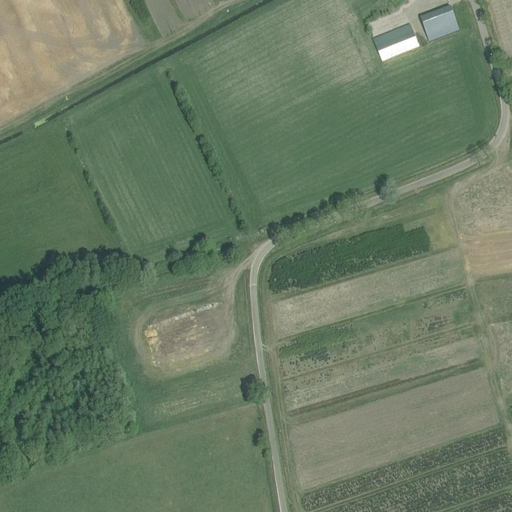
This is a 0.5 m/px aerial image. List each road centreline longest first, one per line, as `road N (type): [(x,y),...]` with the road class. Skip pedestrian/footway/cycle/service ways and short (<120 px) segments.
road 1 (unclassified): [(284,511),(257,335),(255,265),(275,242),(488,154),(504,128),(505,94),(473,0)]
road 2 (track): [(511,446),(479,343),(478,299),(455,196),(488,172),(504,128)]
road 3 (track): [(264,249),(238,245),(123,282),(105,277),(0,318)]
